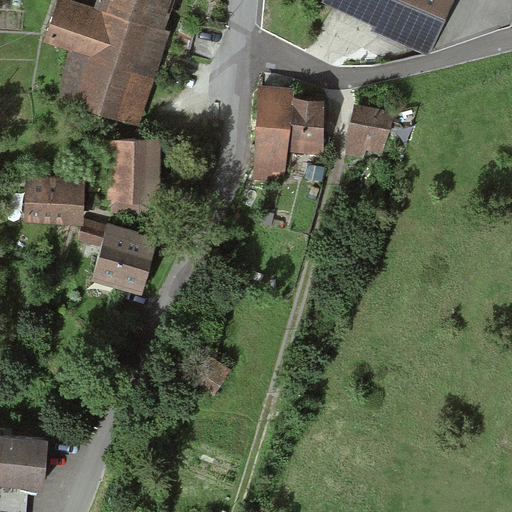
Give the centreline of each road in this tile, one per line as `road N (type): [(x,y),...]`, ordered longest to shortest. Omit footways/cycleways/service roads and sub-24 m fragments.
road 1 (residential): [(244,46),(232,170),(71,511)]
road 2 (track): [(321,74),(340,106),(336,143),(317,237),(237,511)]
road 3 (residential): [(244,46),(353,77),(511,41)]
